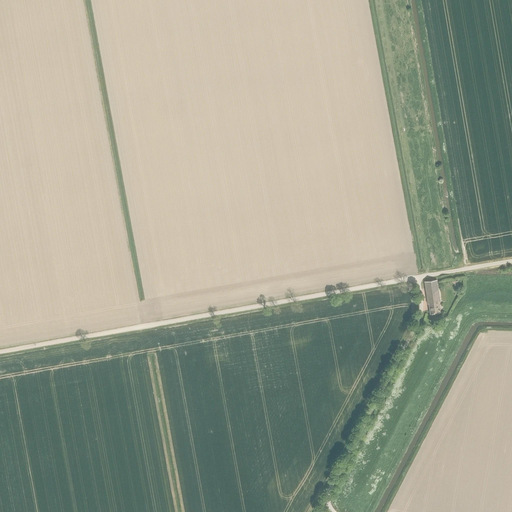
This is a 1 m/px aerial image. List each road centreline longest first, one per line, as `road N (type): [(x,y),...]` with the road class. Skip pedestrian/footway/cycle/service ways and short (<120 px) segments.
road 1 (unclassified): [(0,352),(418,277)]
road 2 (unclassified): [(334,511),(329,494),(420,319),(418,277)]
